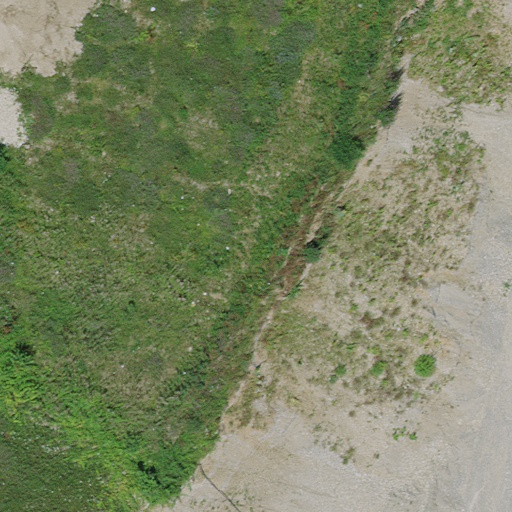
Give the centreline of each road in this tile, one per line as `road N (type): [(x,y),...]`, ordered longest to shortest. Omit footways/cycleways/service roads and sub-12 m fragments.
road 1 (track): [(197,511),(434,0)]
road 2 (track): [(46,511),(0,361)]
